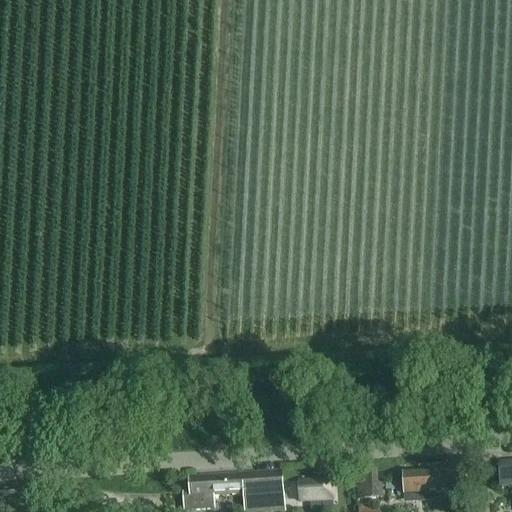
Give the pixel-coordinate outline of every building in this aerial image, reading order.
[(360,469),(359,496),(384,497),(385,485),(378,485),(378,470),(360,469)] [(215,508),(214,496),(244,494),(245,511),(270,511),(285,511),(283,470),(190,475),(191,491),(184,492),(185,510),(215,508)] [(397,494),(404,493),(404,495),(462,492),(461,470),(403,473),(403,480),(396,480),(396,490),(397,494)] [(511,472),(499,473),(500,487),(503,487),(511,486),(511,472)] [(332,480),(299,482),(300,502),(333,500),(332,480)] [(396,480),(385,481),(386,490),(396,490),(396,480)]
